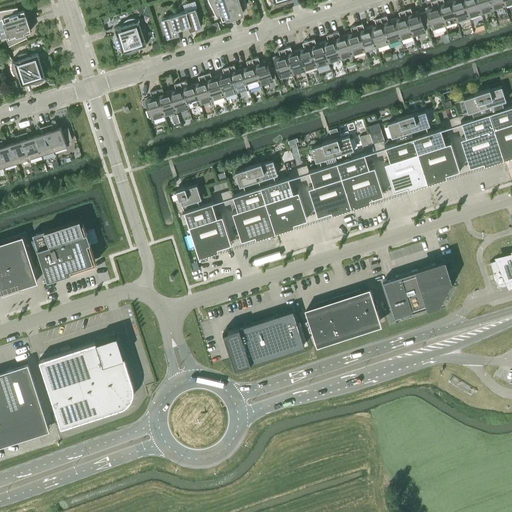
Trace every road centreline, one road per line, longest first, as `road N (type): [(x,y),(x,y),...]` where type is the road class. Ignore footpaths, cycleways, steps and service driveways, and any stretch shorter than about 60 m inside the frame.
road 1 (unclassified): [(166,311),(511,199)]
road 2 (primary): [(511,309),(286,378)]
road 3 (primary): [(313,393),(511,321)]
road 4 (residential): [(91,90),(270,33)]
road 5 (primary): [(169,444),(195,461),(217,459),(250,419),(313,393)]
road 6 (unclassified): [(0,332),(140,292)]
road 7 (track): [(119,176),(0,214)]
road 8 (primary): [(0,500),(115,460)]
road 9 (unclassified): [(140,292),(147,266),(119,176)]
